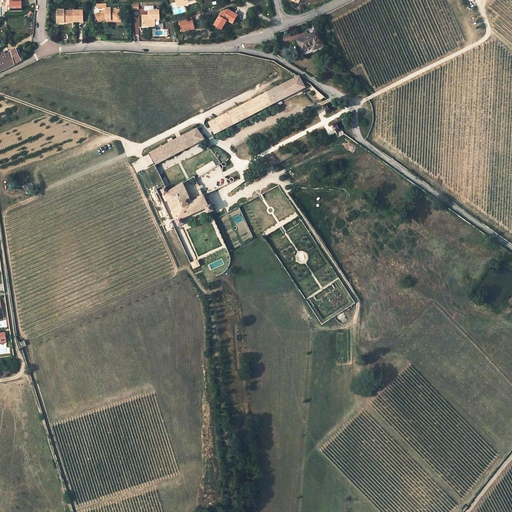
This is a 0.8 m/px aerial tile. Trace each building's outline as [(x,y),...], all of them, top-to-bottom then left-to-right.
[(20,0),(10,0),(11,11),(21,11),(20,0)] [(65,11),(60,11),(58,14),(58,24),(65,24),(65,21),(75,22),(75,23),(84,23),(84,12),(66,13),(65,11)] [(229,12),(223,14),(216,28),(224,31),(229,22),(234,24),(238,16),(229,12)] [(152,15),(152,16),(145,17),(145,27),(152,27),(152,25),(160,25),(160,21),(164,21),(163,13),(153,14),(152,14),(152,15)] [(122,26),(122,24),(124,24),(123,18),(119,18),(119,16),(108,16),(109,18),(105,20),(106,24),(103,25),(104,28),(109,27),(113,27),(113,28),(120,28),(122,26)] [(196,31),(193,21),(181,24),(184,34),(196,31)] [(316,35),(299,43),(303,52),(312,47),(314,51),(323,47),(316,35)] [(10,54),(14,64),(23,60),(18,50),(16,51),(15,49),(9,52),(10,54)] [(0,56),(0,62),(2,71),(8,68),(14,65),(14,64),(10,54),(0,56)] [(215,134),(304,87),(299,77),(209,123),(215,134)] [(324,98),(312,87),(310,89),(320,100),(324,98)] [(327,114),(333,111),(329,103),(323,106),(327,114)] [(339,122),(333,125),(337,133),(343,129),(339,122)] [(154,165),(182,151),(204,140),(197,129),(148,154),(154,165)] [(210,213),(214,212),(211,205),(208,206),(203,195),(197,198),(199,202),(190,206),(180,185),(168,192),(166,187),(160,190),(163,196),(162,196),(165,201),(168,200),(174,212),(171,213),(178,227),(184,224),(181,219),(205,209),(207,214),(210,213)] [(21,348),(27,345),(24,339),(18,342),(21,348)]
